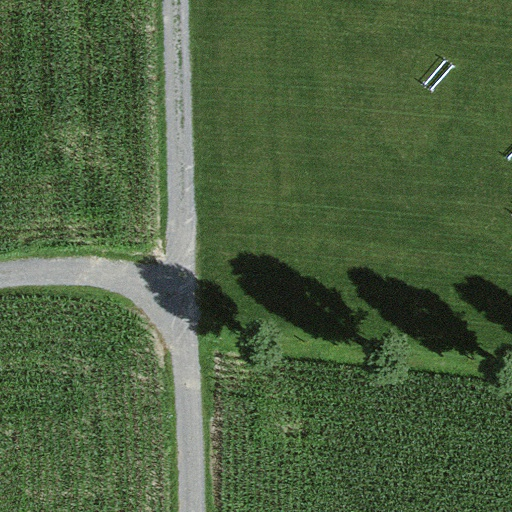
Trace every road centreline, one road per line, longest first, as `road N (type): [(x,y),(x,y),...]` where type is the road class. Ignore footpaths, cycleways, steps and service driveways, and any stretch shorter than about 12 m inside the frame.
road 1 (track): [(0,281),(100,278),(147,304),(178,338),(193,390),(194,511)]
road 2 (track): [(178,338),(174,0)]
